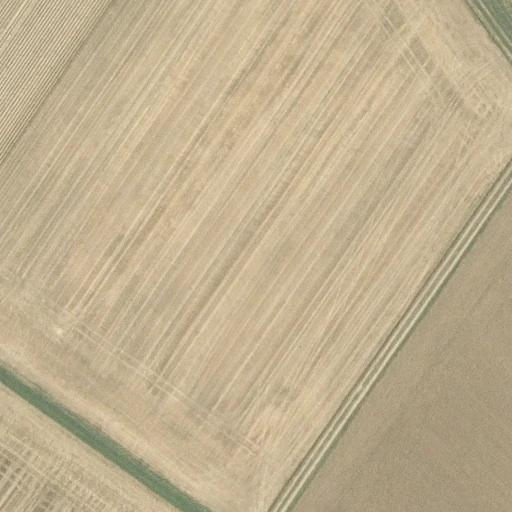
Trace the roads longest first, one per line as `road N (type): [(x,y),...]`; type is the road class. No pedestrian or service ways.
road 1 (track): [(511,180),(280,511)]
road 2 (track): [(0,376),(193,511)]
